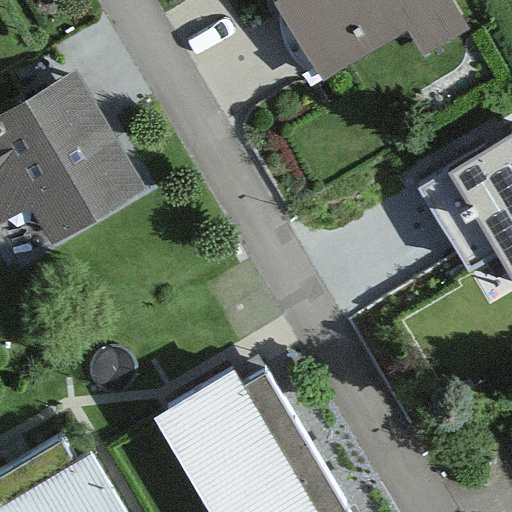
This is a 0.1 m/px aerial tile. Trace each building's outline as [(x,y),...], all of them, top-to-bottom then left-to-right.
[(450,0),(286,0),(324,66),(408,17),(424,45),(464,22),(450,0)] [(139,180),(73,65),(0,107),(0,224),(16,251),(139,180)] [(511,122),(404,182),(450,265),(490,244),(511,284),(511,122)] [(346,511),(255,364),(158,424),(211,511),(346,511)] [(0,511),(120,511),(82,444),(0,491),(0,511)]
